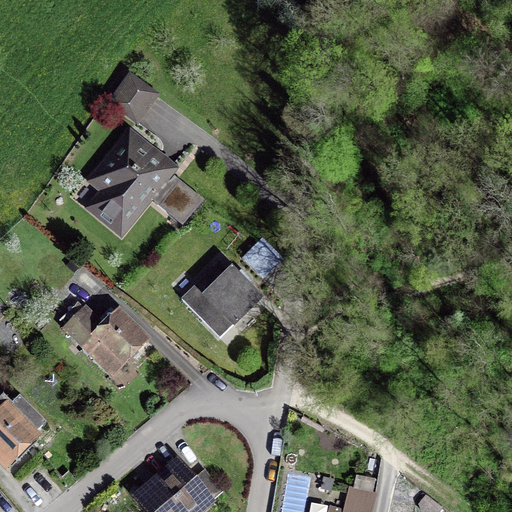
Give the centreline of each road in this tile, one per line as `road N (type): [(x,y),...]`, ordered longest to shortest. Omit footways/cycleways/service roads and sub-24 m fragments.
road 1 (residential): [(271,431),(308,164)]
road 2 (residential): [(271,431),(229,404),(184,408),(58,511)]
road 3 (unknown): [(301,215),(149,113)]
road 4 (track): [(308,164),(348,0)]
